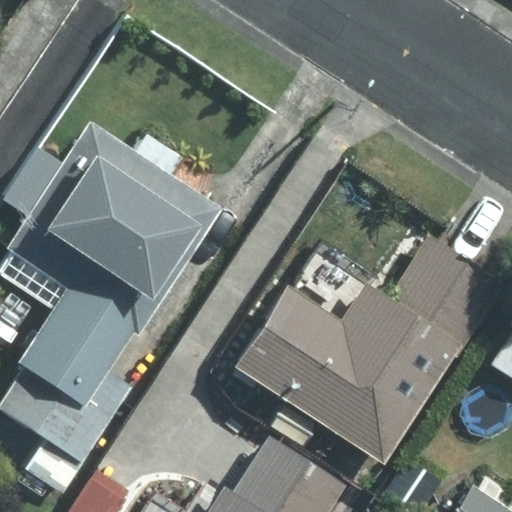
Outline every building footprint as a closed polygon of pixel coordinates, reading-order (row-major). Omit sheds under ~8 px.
[(14,453),(54,480),(121,378),(99,363),(126,323),(133,328),(215,204),(163,169),(174,153),(141,131),(132,146),(84,114),(0,240),(0,241),(61,282),(0,373),(0,406),(31,427),(14,453)] [(307,142),(269,119),(214,211),(252,234),(307,142)] [(502,284),(433,238),(391,302),(371,289),(345,327),(290,290),(240,366),(385,462),(502,284)] [(511,344),(498,365),(511,374),(511,344)] [(328,511),(343,489),(275,445),(239,500),(231,495),(219,511),(328,511)] [(118,511),(128,498),(83,467),(56,505),(65,511),(118,511)] [(504,511),(466,487),(449,511),(504,511)]
